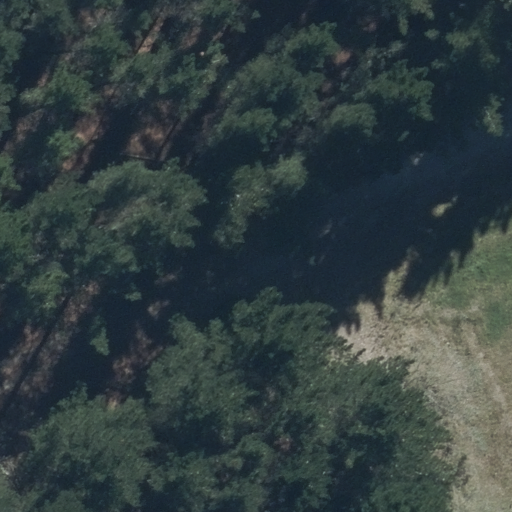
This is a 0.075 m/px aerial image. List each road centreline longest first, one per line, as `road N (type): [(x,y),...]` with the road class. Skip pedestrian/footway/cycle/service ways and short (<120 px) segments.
road 1 (unclassified): [(0,370),(318,231),(511,119)]
road 2 (track): [(413,511),(318,231)]
